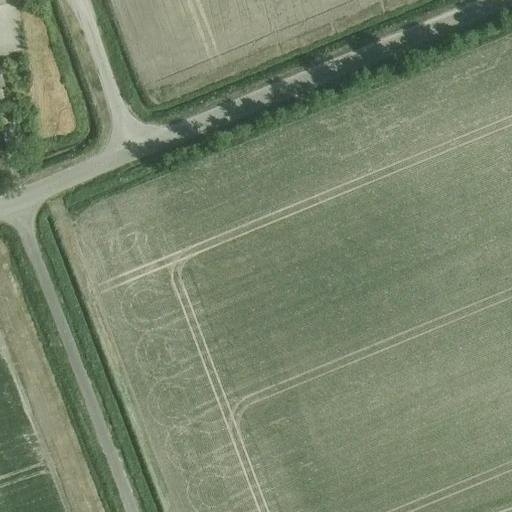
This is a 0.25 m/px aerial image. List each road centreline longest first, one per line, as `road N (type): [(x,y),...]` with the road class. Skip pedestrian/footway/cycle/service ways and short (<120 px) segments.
road 1 (unclassified): [(133,149),(504,0)]
road 2 (unclassified): [(132,511),(12,199)]
road 3 (unclassified): [(133,149),(81,0)]
road 4 (unclassified): [(12,199),(133,149)]
